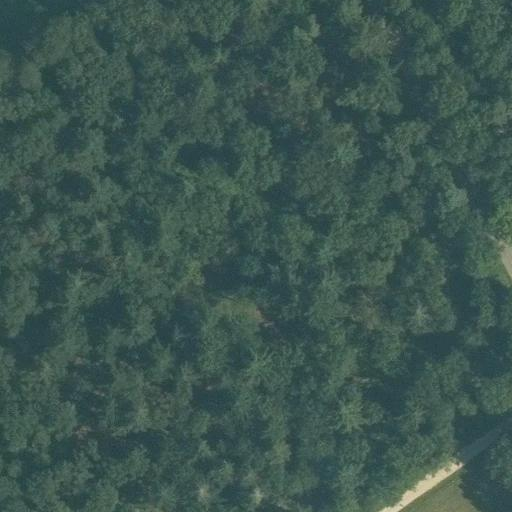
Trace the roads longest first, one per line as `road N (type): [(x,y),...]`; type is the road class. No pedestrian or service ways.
road 1 (unclassified): [(511,245),(387,0)]
road 2 (track): [(511,427),(389,511)]
